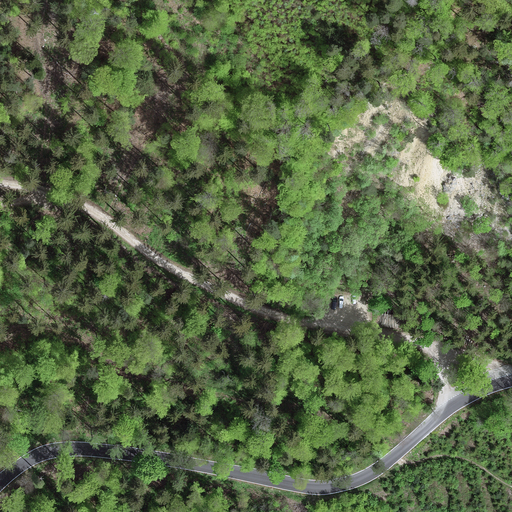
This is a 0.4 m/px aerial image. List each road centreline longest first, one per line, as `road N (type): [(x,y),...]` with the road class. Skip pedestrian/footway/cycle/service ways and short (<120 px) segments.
road 1 (tertiary): [(0,481),(38,453),(72,446),(341,485),(400,450),(451,403),(511,378)]
road 2 (track): [(68,199),(157,261),(255,309),(311,323)]
road 3 (track): [(311,323),(436,350),(451,403)]
